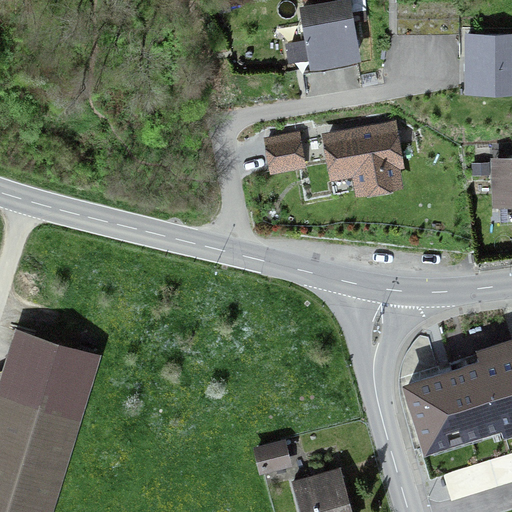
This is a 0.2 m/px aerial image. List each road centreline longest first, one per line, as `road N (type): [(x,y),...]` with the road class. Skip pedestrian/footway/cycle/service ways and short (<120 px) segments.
road 1 (tertiary): [(0,192),(381,289)]
road 2 (tertiary): [(381,289),(375,393),(409,511)]
road 3 (tertiary): [(511,284),(381,289)]
